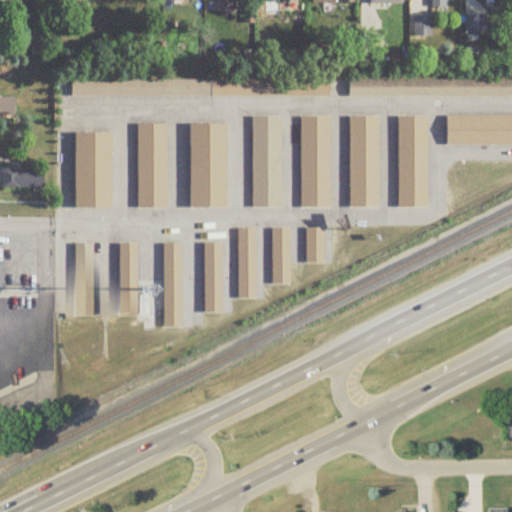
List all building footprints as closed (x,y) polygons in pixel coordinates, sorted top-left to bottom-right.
[(466,35),(486,35),(486,15),(466,15),(466,35)] [(414,39),(433,39),(433,16),(414,16),(414,39)] [(511,71),(347,72),(347,94),(511,93),(511,71)] [(69,73),(69,92),(326,92),(326,73),(69,73)] [(14,100),(0,99),(0,116),(14,116),(14,100)] [(445,112),(511,110),(511,141),(445,143),(445,112)] [(300,111),(330,111),(331,204),(301,205),(300,111)] [(346,112),(378,111),(379,204),(346,204),(346,112)] [(395,111),(427,111),(427,205),(395,205),(395,111)] [(248,112),(280,112),(279,204),(247,203),(248,112)] [(132,117),(166,117),(166,202),(132,202),(132,117)] [(185,117),(228,117),(227,202),(184,202),(185,117)] [(68,127),(112,128),(111,203),(68,203),(68,127)] [(44,190),(44,170),(10,170),(10,190),(44,190)] [(268,222),(290,222),(289,281),(268,281),(268,222)] [(235,224),(255,224),(255,294),(235,294),(235,224)] [(303,224),(326,224),(326,260),(303,260),(303,224)] [(160,238),(180,238),(182,319),(162,319),(160,238)] [(203,238),(221,238),(221,309),(203,309),(203,238)] [(72,239),(95,239),(95,308),(72,308),(72,239)] [(114,239),(137,239),(137,308),(115,308),(114,239)]
